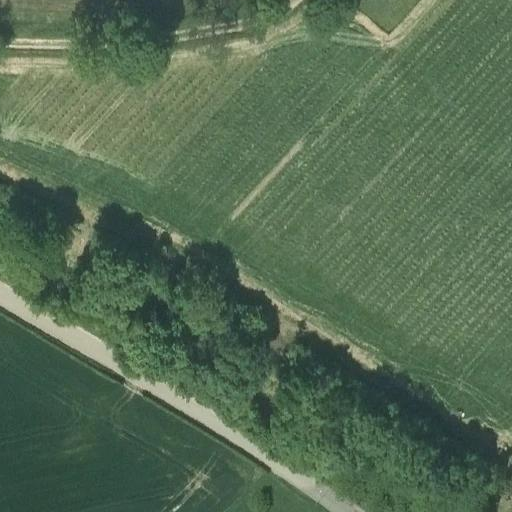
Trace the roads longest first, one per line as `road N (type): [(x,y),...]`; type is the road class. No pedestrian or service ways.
road 1 (tertiary): [(347,511),(0,293)]
road 2 (track): [(292,0),(256,20),(189,35),(0,42)]
